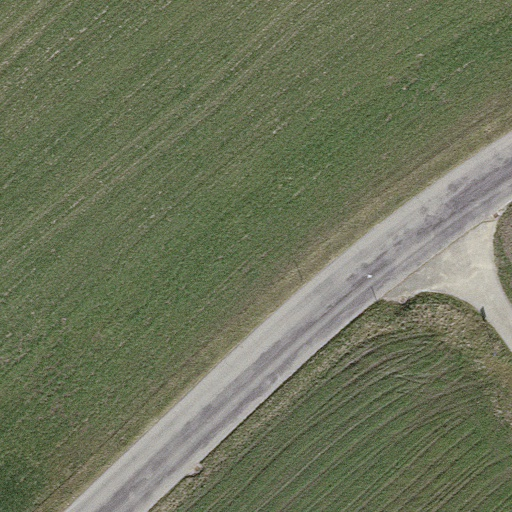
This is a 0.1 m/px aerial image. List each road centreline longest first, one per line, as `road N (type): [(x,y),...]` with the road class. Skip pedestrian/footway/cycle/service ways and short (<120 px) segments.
road 1 (tertiary): [(122,511),(437,222),(511,181)]
road 2 (track): [(437,222),(511,330)]
